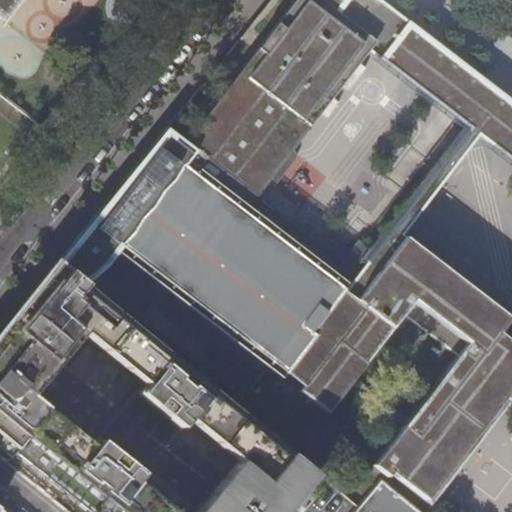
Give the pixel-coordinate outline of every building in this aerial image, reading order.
[(0,0),(0,22),(1,23),(18,0),(0,0)] [(339,286),(233,205),(246,189),(256,197),(265,185),(268,187),(271,188),(272,187),(275,185),(291,164),(285,159),(319,114),(326,119),(338,104),(332,99),(342,85),(349,90),(366,68),(359,63),(368,52),(375,43),(319,0),(295,0),(213,107),(194,132),(190,130),(182,142),(208,161),(195,177),(181,167),(174,181),(160,193),(152,209),(141,219),(132,235),(121,249),(302,386),(298,393),(324,412),(390,328),(443,369),(371,460),(428,504),(511,397),(511,344),(503,339),(511,328),(511,321),(399,235),(381,260),(355,239),(335,264),(348,274),(339,286)] [(319,0),(375,43),(368,52),(511,162),(511,328),(503,339),(511,344),(511,104),(377,0),(319,0)] [(80,235),(57,264),(86,287),(105,270),(121,249),(132,235),(141,219),(152,209),(160,193),(174,181),(181,167),(195,177),(208,161),(182,142),(166,129),(80,235)] [(128,321),(110,307),(86,287),(57,264),(9,322),(0,333),(0,459),(16,472),(65,511),(281,511),(313,473),(128,321)] [(132,317),(114,302),(110,307),(128,321),(132,317)] [(419,511),(376,477),(346,511),(419,511)]
